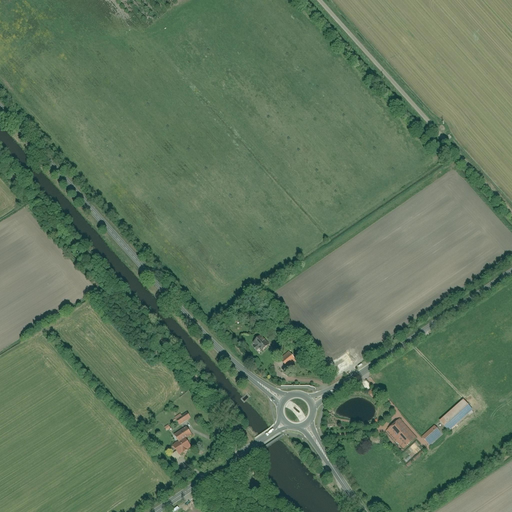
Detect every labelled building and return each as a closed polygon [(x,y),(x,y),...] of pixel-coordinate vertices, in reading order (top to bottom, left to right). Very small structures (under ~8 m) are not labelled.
[(266,345),(257,337),(251,345),(260,353),(266,345)] [(292,359),(285,351),(277,357),(284,366),(292,359)] [(379,394),(375,389),(368,394),(372,399),(379,394)] [(473,412),(463,400),(439,421),(449,432),(473,412)] [(183,411),(178,414),(176,412),(170,415),(175,424),(187,417),(183,411)] [(417,438),(400,419),(385,432),(402,451),(417,438)] [(182,438),(188,434),(183,425),(170,433),(174,440),(168,444),(175,455),(188,447),(182,438)] [(441,435),(434,427),(423,438),(430,446),(441,435)] [(248,486),(244,490),(249,495),(253,490),(248,486)]
